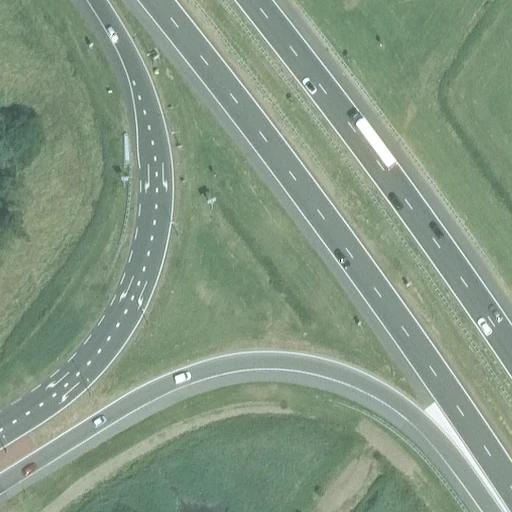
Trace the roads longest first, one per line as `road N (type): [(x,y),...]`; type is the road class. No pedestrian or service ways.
road 1 (motorway): [(151,0),(370,289),(511,496)]
road 2 (motorway): [(0,489),(185,384),(282,365),(341,376),(406,407),(493,511)]
road 3 (motorway): [(98,0),(125,43),(166,162),(152,265),(132,319),(99,365),(0,444)]
road 4 (motorway): [(511,347),(430,223),(261,0)]
